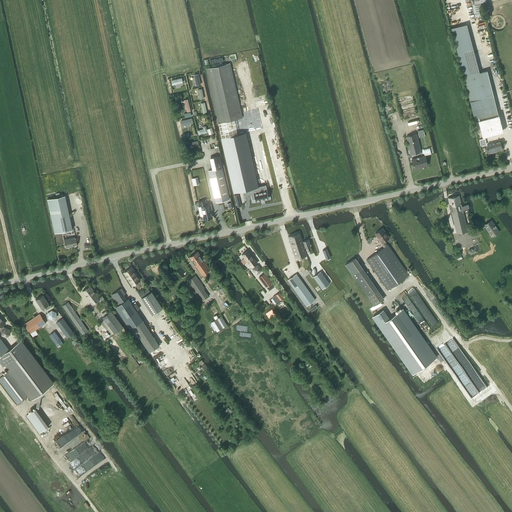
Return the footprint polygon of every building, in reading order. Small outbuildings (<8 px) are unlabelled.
[(223,65),(222,62),(213,64),(213,67),(206,68),(218,123),(242,117),(230,63),(223,65)] [(480,72),(464,76),(467,89),(475,120),(478,120),(483,137),(503,131),(501,123),(495,101),(487,70),(480,72)] [(198,134),(207,132),(206,126),(203,126),(203,129),(197,130),(198,134)] [(233,192),(242,190),(257,187),(258,186),(246,132),(221,138),(233,192)] [(411,154),(421,152),(416,134),(406,136),(411,154)] [(488,153),(502,149),(500,142),(487,145),(488,153)] [(211,158),(213,169),(208,171),(215,202),(229,199),(219,156),(211,158)] [(412,159),(414,169),(422,166),(427,165),(425,156),(412,159)] [(259,192),(256,192),(257,199),(270,196),(268,190),(259,192)] [(47,199),(55,233),(72,229),(65,195),(47,199)] [(468,204),(467,205),(461,206),(459,195),(448,198),(456,233),(467,231),(462,211),(465,210),(465,209),(469,208),(468,204)] [(205,200),(198,202),(199,206),(201,206),(202,210),(199,210),(200,216),(203,215),(204,219),(212,217),(211,211),(212,210),(210,204),(206,205),(205,200)] [(491,237),(499,232),(491,220),(484,225),(491,237)] [(387,290),(408,275),(387,245),(384,241),(389,238),(382,228),(375,233),(379,239),(378,239),(384,248),(366,260),(387,290)] [(299,232),(288,236),(292,247),(303,244),(304,248),(310,246),(308,242),(308,240),(303,241),(303,242),(302,242),(299,232)] [(64,239),(66,247),(77,245),(75,237),(64,239)] [(303,244),(292,247),(296,259),(306,255),(304,248),(303,244)] [(244,258),(241,261),(244,265),(246,263),(245,262),(247,261),(251,267),(257,263),(248,250),(241,255),(244,258)] [(206,257),(205,255),(201,257),(197,251),(189,257),(202,275),(210,270),(204,262),(205,261),(204,259),(206,257)] [(345,264),(352,274),(374,306),(383,299),(354,258),(345,264)] [(132,286),(140,280),(131,267),(123,272),(132,286)] [(322,289),(329,284),(321,271),(313,277),(322,289)] [(272,282),(264,273),(259,277),(266,287),(272,282)] [(306,306),(315,300),(296,274),(288,280),(306,306)] [(204,288),(195,275),(188,280),(196,292),(202,301),(209,296),(204,288)] [(92,305),(100,299),(90,285),(82,291),(92,305)] [(126,299),(120,289),(111,295),(117,304),(126,299)] [(152,315),(162,308),(151,291),(141,298),(152,315)] [(279,292),(272,298),(276,303),(283,298),(279,292)] [(46,309),(50,307),(48,304),(43,295),(36,299),(42,308),(45,306),(46,309)] [(128,299),(117,306),(115,307),(130,329),(131,328),(143,320),(128,299)] [(83,334),(88,331),(68,302),(62,306),(83,334)] [(436,358),(402,309),(388,319),(382,310),(373,317),(413,374),(436,358)] [(48,313),(48,318),(52,320),(56,317),(56,312),(52,310),(48,313)] [(114,334),(123,328),(111,312),(102,318),(114,334)] [(40,327),(46,323),(40,314),(24,324),(30,333),(40,327)] [(0,316),(0,327),(2,330),(2,335),(6,337),(10,334),(9,329),(5,327),(4,328),(2,325),(5,323),(0,316)] [(221,316),(215,320),(211,322),(217,331),(227,325),(221,316)] [(66,337),(72,333),(73,332),(63,318),(56,323),(66,337)] [(63,344),(54,332),(49,335),(58,348),(63,344)] [(0,356),(9,349),(0,336),(0,356)] [(32,399),(53,383),(21,341),(9,349),(0,356),(0,361),(4,366),(6,365),(10,370),(0,377),(0,379),(18,403),(28,395),(32,399)] [(49,426),(35,408),(26,415),(40,432),(49,426)]
